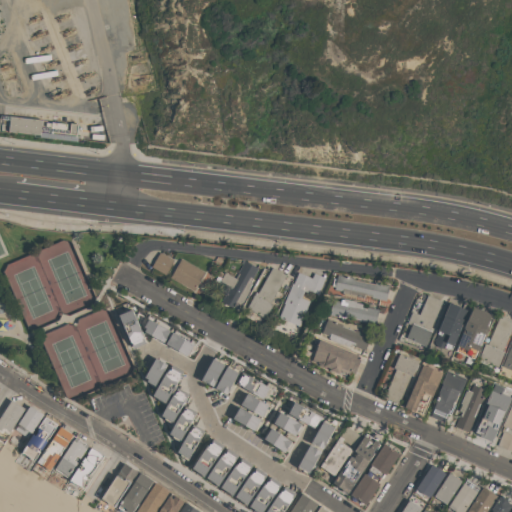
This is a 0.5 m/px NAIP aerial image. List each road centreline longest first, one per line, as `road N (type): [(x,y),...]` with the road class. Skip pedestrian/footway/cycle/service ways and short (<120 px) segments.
road 1 (tertiary): [(511,471),(359,408),(118,274)]
road 2 (residential): [(511,300),(403,274),(154,245),(126,278)]
road 3 (trunk): [(118,205),(436,244),(511,262)]
road 4 (trunk): [(511,227),(122,172)]
road 5 (residential): [(348,511),(215,428),(196,394),(195,371),(218,331)]
road 6 (residential): [(223,511),(0,370)]
road 7 (residential): [(359,408),(414,277)]
road 8 (trunk): [(122,172),(0,158)]
